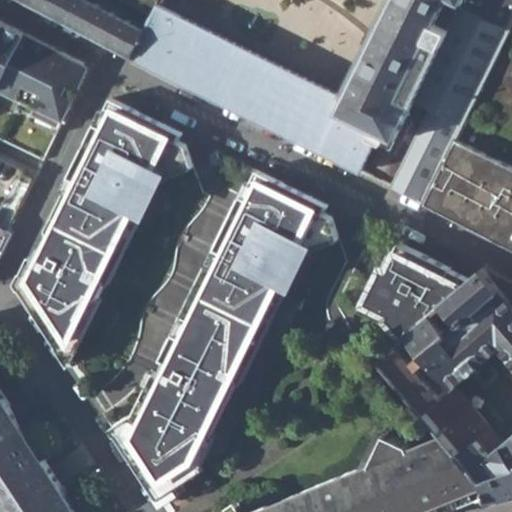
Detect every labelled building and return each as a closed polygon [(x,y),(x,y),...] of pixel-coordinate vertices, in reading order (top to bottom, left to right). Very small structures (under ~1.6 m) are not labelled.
[(394,138),(374,177),(424,202),(462,126),(412,102),(435,57),(484,82),(511,24),(511,0),(394,0),(345,99),(159,3),(160,0),(25,0),(135,55),(359,169),(379,130),(394,138)] [(30,120),(56,132),(86,72),(83,62),(0,19),(0,89),(22,100),(19,105),(33,112),(30,120)] [(424,202),(511,247),(511,24),(484,82),(462,126),(424,202)] [(19,282),(73,366),(84,342),(104,301),(102,300),(110,283),(112,284),(155,194),(162,180),(195,166),(191,158),(184,146),(144,125),(149,113),(112,95),(105,108),(107,110),(102,122),(97,120),(71,173),(80,177),(47,247),(43,245),(37,256),(35,265),(38,267),(33,277),(24,273),(19,282)] [(216,151),(210,153),(213,164),(220,162),(216,151)] [(118,434),(161,499),(166,495),(176,488),(223,458),(228,460),(324,241),(333,241),(331,233),(330,220),(288,199),(294,187),(258,168),(252,179),(250,183),(252,183),(246,195),(241,193),(216,247),(225,251),(184,336),(175,332),(162,358),(167,360),(160,374),(156,372),(155,374),(129,426),(118,434)] [(0,251),(11,230),(0,225),(0,251)] [(406,335),(458,291),(427,257),(428,255),(400,241),(397,247),(393,255),(395,256),(389,268),(383,265),(366,300),(393,314),(391,318),(406,335)] [(488,503),(491,505),(511,497),(511,281),(486,268),(458,291),(406,335),(395,344),(397,346),(384,356),(384,359),(443,434),(475,476),(479,482),(488,503)] [(0,511),(81,511),(66,486),(38,505),(21,479),(28,474),(23,466),(29,462),(32,460),(33,457),(34,453),(5,410),(12,406),(0,386),(0,511)] [(34,453),(12,406),(5,410),(34,453)] [(16,411),(12,406),(34,453),(33,457),(32,460),(29,462),(23,466),(28,474),(48,460),(26,426),(20,418),(16,411)] [(441,511),(457,506),(453,496),(471,489),(468,479),(475,476),(443,434),(410,447),(388,424),(372,462),(293,494),(296,500),(282,506),(279,497),(255,506),(249,496),(223,511),(441,511)] [(48,460),(28,474),(21,479),(38,505),(66,486),(61,479),(57,474),(51,464),(48,460)]
